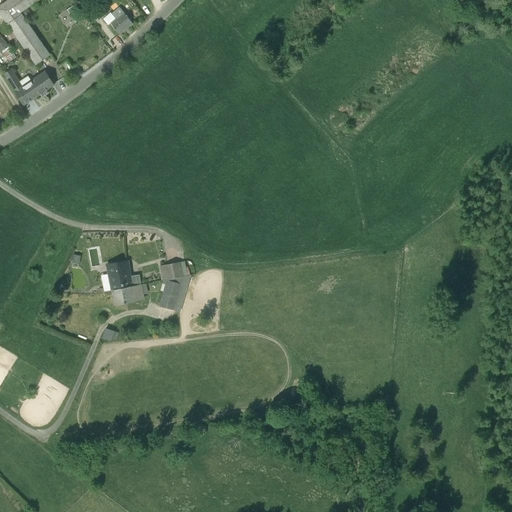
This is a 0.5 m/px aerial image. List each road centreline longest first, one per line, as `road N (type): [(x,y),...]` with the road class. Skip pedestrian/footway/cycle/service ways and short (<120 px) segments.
road 1 (track): [(35,434),(72,464),(233,435),(384,505)]
road 2 (unclassified): [(175,0),(107,66),(0,141)]
road 3 (track): [(0,183),(57,220),(149,228),(171,240)]
road 4 (unclassified): [(0,408),(35,434),(52,426),(103,323)]
